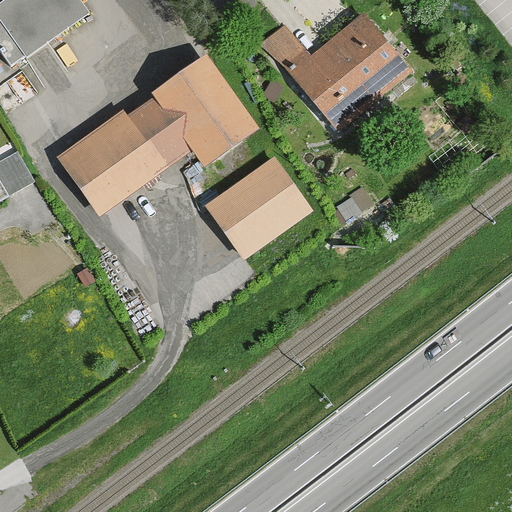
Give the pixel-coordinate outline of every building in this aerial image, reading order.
[(89,19),(75,0),(12,0),(0,9),(0,59),(10,74),(89,19)] [(233,0),(210,0),(218,11),(233,0)] [(363,19),(309,60),(289,77),(335,134),(408,77),(363,19)] [(309,60),(283,29),(263,45),(289,77),(309,60)] [(152,103),(192,156),(204,172),(256,133),(205,64),(152,103)] [(272,83),(263,98),(275,104),(284,90),(272,83)] [(124,114),(55,165),(99,224),(192,156),(152,103),(129,120),(124,114)] [(467,117),(457,125),(464,134),(474,126),(467,117)] [(17,155),(0,164),(0,173),(12,196),(33,185),(17,155)] [(274,162),(205,210),(244,267),(314,219),(274,162)] [(347,165),(341,172),(345,176),(351,170),(347,165)] [(0,210),(16,202),(12,196),(0,173),(0,210)] [(351,200),(337,210),(347,227),(363,217),(361,214),(373,207),(361,188),(348,196),(351,200)] [(87,272),(78,278),(86,291),(95,285),(87,272)]
